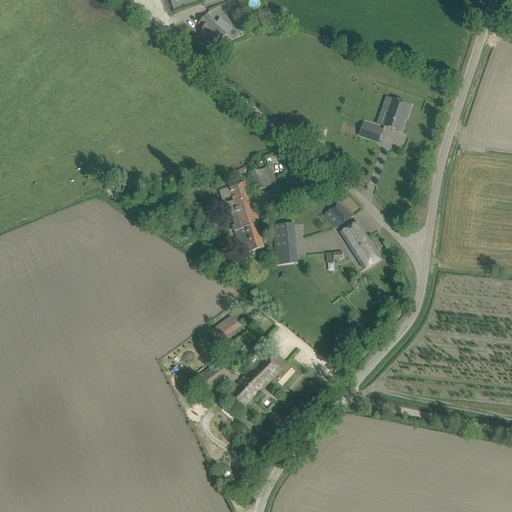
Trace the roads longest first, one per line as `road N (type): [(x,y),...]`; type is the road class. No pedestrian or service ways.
road 1 (unclassified): [(425,256),(174,40),(159,0)]
road 2 (unclassified): [(258,511),(286,456),(408,322),(425,256)]
road 3 (unclassified): [(425,256),(448,134),(493,0)]
road 4 (track): [(511,433),(345,393)]
